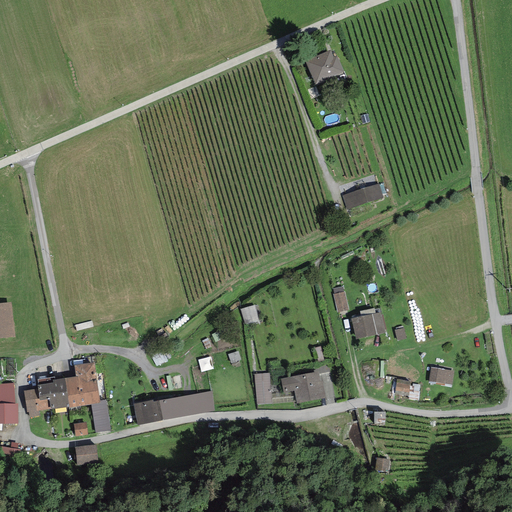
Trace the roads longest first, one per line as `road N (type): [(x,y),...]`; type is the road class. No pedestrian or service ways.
road 1 (unclassified): [(62,351),(21,380),(21,422),(30,439),(43,442),(356,403),(436,414),(510,407)]
road 2 (unclassified): [(454,0),(510,407)]
road 3 (unclassified): [(24,153),(378,0)]
road 4 (unclassified): [(24,153),(62,351)]
